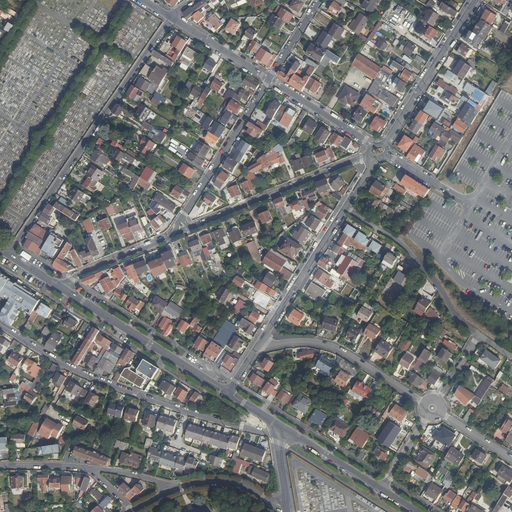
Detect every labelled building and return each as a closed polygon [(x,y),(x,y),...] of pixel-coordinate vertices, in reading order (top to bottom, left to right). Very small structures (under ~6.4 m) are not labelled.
[(299,13),(305,3),(300,0),(294,0),(290,7),(299,13)] [(366,0),(362,7),(372,13),(377,6),(380,0),(366,0)] [(509,3),(504,0),(496,0),(501,3),(501,2),(504,4),(500,11),(502,13),(505,9),(509,3)] [(393,1),(386,11),(388,13),(395,2),(393,1)] [(193,16),(199,12),(203,8),(206,6),(203,2),(193,10),(192,8),(184,15),(188,20),(193,16)] [(337,17),(343,8),(334,2),(329,12),(337,17)] [(451,5),(450,4),(448,6),(455,10),(458,5),(453,2),(451,5)] [(441,8),(456,17),(459,13),(455,10),(448,6),(444,3),(441,8)] [(403,18),(408,12),(400,5),(395,11),(403,18)] [(293,15),(280,7),(279,6),(275,12),(278,14),(277,16),(285,21),(288,23),(293,15)] [(487,10),(481,20),(482,20),(491,26),(497,16),(492,14),(493,12),(494,10),(488,6),(486,9),(487,10)] [(440,16),(430,10),(424,21),(433,26),(440,16)] [(204,17),(199,12),(193,16),(198,22),(204,17)] [(366,43),(368,39),(360,34),(369,19),(361,14),(356,21),(351,29),(359,35),(358,38),(366,43)] [(211,24),(214,26),(217,30),(223,25),(213,15),(206,22),(210,25),(211,24)] [(270,24),(274,26),(280,30),(285,21),(277,16),(275,15),(270,24)] [(245,23),(250,27),(257,17),(249,17),(245,23)] [(226,29),(234,34),(240,24),(232,20),(226,29)] [(482,20),(481,20),(473,33),(474,33),(480,24),(482,20)] [(480,24),(491,31),(493,27),(491,26),(482,20),(480,24)] [(4,33),(1,31),(0,32),(0,37),(5,40),(14,27),(5,21),(4,23),(3,23),(1,25),(3,26),(2,27),(6,29),(4,33)] [(375,34),(382,23),(379,22),(373,32),(375,34)] [(340,37),(344,30),(334,23),(332,26),(333,27),(328,34),(333,37),(338,40),(341,42),(343,39),(340,37)] [(480,24),(474,33),(484,39),(485,40),(491,31),(480,24)] [(431,27),(425,36),(432,40),(437,31),(431,27)] [(487,41),(495,28),(493,27),(491,31),(485,40),(487,41)] [(249,29),(242,40),(245,43),(248,38),(253,41),(253,40),(257,34),(249,29)] [(468,36),(465,40),(478,48),(481,44),(484,39),(474,33),(473,33),(471,31),(468,36)] [(329,43),(333,37),(328,34),(325,32),(323,35),(326,37),(322,42),(320,41),(318,44),(328,50),(333,53),(336,50),(332,47),(331,48),(329,46),(330,44),(329,43)] [(375,34),(373,32),(368,39),(366,43),(368,44),(375,34)] [(178,37),(172,45),(178,49),(170,61),(174,63),(177,59),(185,46),(187,42),(178,37)] [(253,60),(255,62),(257,58),(267,65),(266,69),(270,68),(278,56),(274,54),(273,56),(263,49),(266,44),(269,46),(272,43),(266,39),(262,46),(257,54),(253,60)] [(253,41),(248,48),(257,54),(262,46),(253,40),(253,41)] [(372,47),(376,49),(377,47),(385,51),(388,46),(381,41),(379,44),(375,42),(372,47)] [(408,45),(404,52),(411,56),(416,47),(408,42),(407,44),(408,45)] [(471,53),(472,50),(463,44),(458,52),(465,56),(468,52),(471,53)] [(197,54),(185,46),(177,59),(189,67),(192,62),(194,63),(196,60),(194,59),(197,54)] [(307,54),(321,62),(326,54),(312,46),(307,54)] [(328,50),(326,54),(321,62),(318,66),(316,70),(322,74),(326,67),(324,66),(330,58),(338,63),(341,58),(333,53),(328,50)] [(156,51),(152,56),(159,60),(159,59),(172,67),(174,63),(170,61),(165,57),(156,51)] [(353,65),(376,80),(381,71),(383,68),(359,54),(353,65)] [(490,64),(491,62),(482,56),(480,58),(490,64)] [(209,58),(204,67),(213,72),(218,63),(209,58)] [(472,68),(474,69),(475,70),(477,67),(474,65),(475,63),(470,59),(467,64),(472,68)] [(309,60),(306,63),(309,66),(316,70),(318,66),(309,60)] [(403,71),(405,68),(395,61),(390,67),(394,70),(396,67),(403,71)] [(462,61),(456,69),(457,70),(454,74),(458,77),(464,80),(472,68),(467,64),(462,61)] [(302,65),(297,62),(292,69),(297,72),(298,70),(302,65)] [(140,73),(160,86),(165,78),(155,71),(146,65),(140,73)] [(279,77),(303,92),(316,70),(309,66),(305,73),(307,74),(303,80),(299,77),(299,76),(301,76),(302,74),(302,72),(298,70),(297,72),(293,78),(291,77),(293,75),(286,70),(286,71),(281,68),(278,73),(279,77)] [(158,67),(155,71),(165,78),(169,71),(168,71),(164,69),(163,70),(158,67)] [(419,76),(414,73),(413,74),(406,70),(403,75),(401,74),(399,77),(408,82),(412,77),(417,80),(419,76)] [(454,74),(448,70),(445,76),(451,80),(452,80),(455,82),(458,77),(454,74)] [(376,80),(385,85),(390,76),(381,71),(376,80)] [(306,87),(317,94),(322,84),(319,82),(321,78),(315,74),(306,87)] [(392,76),(388,82),(393,85),(397,79),(392,76)] [(259,85),(246,77),(240,87),(243,90),(244,90),(247,86),(251,88),(252,87),(256,90),(259,85)] [(407,84),(398,78),(394,86),(394,88),(402,92),(407,84)] [(141,79),(136,86),(146,92),(150,84),(141,79)] [(219,92),(223,85),(215,80),(211,87),(219,92)] [(376,80),(369,92),(377,98),(383,89),(385,85),(376,80)] [(437,85),(439,87),(452,95),(454,92),(457,94),(459,91),(451,86),(450,87),(445,83),(445,82),(441,80),(437,85)] [(460,87),(465,90),(469,83),(464,80),(460,87)] [(489,96),(473,86),(469,83),(465,90),(472,94),(471,96),(473,97),(474,96),(475,97),(481,100),(483,98),(486,100),(489,96)] [(143,95),(145,92),(132,84),(126,95),(133,99),(137,92),(143,95)] [(193,102),(191,106),(194,108),(198,101),(204,92),(196,87),(191,94),(197,98),(194,102),(193,102)] [(207,87),(204,92),(198,101),(202,104),(211,90),(207,87)] [(455,103),(456,103),(458,99),(452,95),(439,87),(437,91),(442,94),(443,94),(441,98),(450,104),(452,101),(455,103)] [(346,105),(348,103),(354,106),(360,96),(347,88),(339,100),(346,105)] [(230,103),(233,98),(236,93),(229,89),(224,98),(227,100),(222,108),(226,110),(230,103)] [(383,89),(377,98),(385,103),(390,94),(383,89)] [(239,95),(236,93),(233,98),(236,100),(239,102),(242,97),(247,100),(251,94),(247,92),(244,90),(243,90),(239,95)] [(146,93),(145,92),(143,95),(137,92),(133,99),(140,103),(143,98),(146,93)] [(376,100),(368,94),(363,102),(371,107),(376,100)] [(385,103),(394,108),(399,100),(390,94),(385,103)] [(156,95),(154,98),(156,99),(162,103),(171,108),(173,105),(156,95)] [(479,112),(481,108),(463,97),(462,99),(461,100),(466,104),(468,105),(479,112)] [(439,122),(447,109),(431,99),(428,103),(426,106),(423,111),(424,112),(429,115),(429,116),(430,116),(432,117),(436,120),(439,122)] [(382,104),(376,100),(371,107),(363,102),(361,106),(372,113),(374,110),(377,112),(382,104)] [(456,107),(462,110),(466,104),(461,100),(458,104),(456,107)] [(226,110),(228,111),(229,110),(235,114),(240,106),(234,102),(233,101),(232,104),(230,103),(226,110)] [(274,119),(282,106),(275,102),(270,109),(268,108),(265,113),(274,119)] [(125,108),(118,104),(112,113),(119,117),(125,108)] [(152,111),(142,105),(136,115),(145,121),(152,111)] [(471,125),(479,112),(468,105),(463,111),(463,112),(462,114),(460,113),(458,117),(471,125)] [(281,123),(284,118),(291,122),(297,112),(290,108),(289,110),(284,106),(275,120),(281,123)] [(451,112),(458,117),(460,113),(462,114),(463,112),(456,107),(453,109),(451,112)] [(354,117),(362,122),(368,114),(359,108),(354,117)] [(226,110),(223,115),(225,116),(221,122),(225,124),(232,114),(228,111),(226,110)] [(296,122),(300,124),(307,113),(304,111),(296,122)] [(421,113),(416,120),(423,125),(425,122),(428,118),(422,114),(421,113)] [(467,125),(470,127),(471,125),(458,117),(457,119),(458,120),(454,127),(463,133),(467,125)] [(381,127),(384,128),(387,123),(377,118),(371,127),(378,131),(381,127)] [(442,123),(450,127),(452,123),(445,119),(442,123)] [(418,133),(423,125),(416,120),(411,129),(418,133)] [(439,136),(441,137),(448,127),(444,125),(442,128),(441,126),(442,124),(439,122),(436,120),(430,130),(434,133),(439,136)] [(174,124),(169,121),(162,132),(167,135),(174,124)] [(265,132),(256,126),(248,121),(246,125),(250,128),(248,132),(259,139),(260,137),(263,138),(266,133),(265,132)] [(265,132),(269,126),(260,121),(256,126),(265,132)] [(304,130),(311,135),(318,125),(311,121),(304,130)] [(158,130),(151,125),(148,129),(156,134),(158,130)] [(210,133),(219,138),(224,130),(215,125),(212,130),(204,125),(202,128),(210,133)] [(298,127),(293,135),(297,137),(302,129),(298,127)] [(459,144),(463,137),(448,127),(441,137),(440,139),(447,143),(448,144),(451,139),(459,144)] [(316,139),(327,145),(330,140),(333,135),(322,129),(316,139)] [(162,144),(167,135),(162,132),(156,141),(159,143),(162,144)] [(215,145),(219,138),(210,133),(205,140),(209,142),(210,142),(215,145)] [(333,135),(330,140),(340,147),(344,139),(335,133),(333,135)] [(399,147),(410,153),(415,144),(416,143),(414,141),(406,136),(399,147)] [(270,166),(266,155),(262,153),(238,137),(236,140),(256,152),(254,155),(258,158),(260,162),(251,168),(249,169),(247,171),(249,173),(252,180),(256,178),(254,174),(263,168),(264,169),(270,166)] [(346,151),(352,141),(346,137),(344,139),(340,147),(339,147),(346,151)] [(103,147),(106,142),(100,138),(97,143),(103,147)] [(142,145),(151,151),(155,145),(144,138),(141,144),(142,145)] [(444,148),(447,143),(440,139),(437,144),(441,146),(444,148)] [(127,149),(125,147),(126,144),(121,141),(117,147),(125,152),(127,149)] [(201,141),(194,152),(204,158),(211,147),(201,141)] [(271,150),(266,155),(270,166),(274,165),(274,164),(277,163),(280,162),(281,163),(285,161),(283,156),(280,157),(279,154),(276,155),(275,152),(274,151),(279,147),(281,151),(284,149),(281,142),(271,150)] [(415,144),(410,153),(407,158),(414,162),(416,159),(418,161),(421,155),(423,156),(426,151),(415,144)] [(144,150),(142,152),(148,156),(151,151),(142,145),(140,148),(144,150)] [(436,145),(429,157),(438,162),(445,151),(440,148),(436,145)] [(156,153),(155,154),(159,156),(164,148),(160,146),(156,153)] [(130,161),(133,158),(119,149),(116,154),(120,156),(118,160),(121,162),(124,158),(130,161)] [(331,157),(328,150),(314,156),(314,157),(315,159),(316,163),(320,161),(320,163),(328,160),(328,158),(331,157)] [(107,166),(111,159),(97,151),(91,159),(102,165),(103,163),(107,166)] [(204,158),(194,152),(189,159),(200,166),(205,159),(204,158)] [(302,159),(305,168),(314,164),(313,160),(312,158),(314,157),(314,156),(313,153),(310,154),(311,155),(302,159)] [(230,158),(225,167),(233,172),(238,163),(230,158)] [(295,172),(305,168),(302,159),(292,163),(295,172)] [(184,165),(179,173),(189,179),(195,171),(184,165)] [(87,175),(93,179),(98,182),(104,173),(93,166),(87,175)] [(131,186),(134,188),(137,183),(140,178),(125,168),(123,171),(123,172),(134,179),(131,186)] [(223,172),(215,185),(221,189),(229,176),(223,172)] [(252,180),(249,173),(244,176),(247,183),(243,184),(247,192),(255,188),(252,181),(252,180)] [(406,178),(402,183),(402,184),(425,198),(430,190),(407,175),(406,178)] [(98,182),(93,179),(89,177),(83,185),(94,192),(96,189),(94,188),(98,182)] [(332,186),(338,191),(345,183),(340,178),(332,186)] [(332,189),(327,179),(315,184),(318,189),(320,194),(332,189)] [(374,186),(387,195),(392,187),(387,184),(384,182),(378,179),(374,186)] [(151,184),(145,181),(144,180),(141,185),(148,189),(151,184)] [(387,184),(392,187),(403,194),(404,195),(406,191),(396,185),(395,186),(388,182),(387,184)] [(190,194),(177,186),(172,194),(179,199),(182,194),(188,198),(190,194)] [(238,186),(229,190),(233,198),(241,194),(238,186)] [(342,198),(349,187),(347,186),(345,188),(343,188),(340,193),(338,193),(337,195),(342,198)] [(384,200),(387,195),(374,186),(370,192),(384,200)] [(75,188),(69,196),(79,203),(85,194),(75,188)] [(315,190),(304,194),(306,198),(309,197),(310,198),(311,201),(316,199),(319,204),(321,203),(315,190)] [(135,200),(140,197),(135,191),(131,195),(135,200)] [(164,200),(165,197),(160,194),(157,198),(154,202),(167,209),(173,213),(176,207),(175,207),(172,205),(168,202),(164,200)] [(66,206),(69,202),(61,197),(59,201),(66,206)] [(207,197),(204,202),(213,207),(216,203),(207,197)] [(285,205),(282,198),(273,202),(275,207),(276,211),(279,210),(278,208),(285,205)] [(379,201),(375,198),(371,203),(369,202),(367,207),(374,211),(377,207),(376,206),(379,201)] [(297,211),(306,207),(303,201),(303,200),(291,205),(293,210),(295,209),(297,211)] [(306,200),(303,201),(306,207),(307,211),(309,210),(312,208),(310,205),(309,206),(308,203),(306,200)] [(416,210),(400,200),(399,202),(415,212),(416,210)] [(56,209),(63,213),(66,208),(57,203),(54,207),(56,209)] [(394,210),(383,203),(380,206),(387,210),(386,212),(388,213),(390,215),(394,210)] [(49,204),(39,219),(44,222),(45,222),(49,225),(53,218),(55,219),(58,215),(54,212),(56,209),(54,207),(49,204)] [(115,213),(111,204),(109,205),(106,207),(109,216),(115,213)] [(313,216),(321,221),(329,208),(323,204),(317,214),(309,210),(307,211),(308,213),(313,216)] [(401,210),(400,209),(402,205),(399,204),(392,215),(397,218),(401,210)] [(409,214),(411,215),(406,223),(408,224),(414,213),(404,206),(403,209),(409,213),(409,214)] [(63,213),(64,214),(76,221),(79,216),(69,210),(66,208),(63,213)] [(169,218),(173,213),(167,209),(163,215),(169,218)] [(264,224),(272,220),(269,211),(260,215),(264,224)] [(158,230),(161,227),(161,226),(166,222),(160,216),(152,223),(158,230)] [(321,221),(313,216),(307,226),(316,231),(322,222),(321,221)] [(95,231),(90,219),(84,222),(89,233),(95,231)] [(108,219),(99,223),(102,231),(112,227),(108,219)] [(138,219),(128,223),(133,233),(142,229),(138,219)] [(255,222),(243,227),(247,237),(259,232),(255,222)] [(30,232),(44,241),(48,233),(35,224),(30,232)] [(344,232),(371,250),(378,254),(382,246),(374,241),(373,242),(367,238),(368,237),(361,232),(360,234),(356,232),(357,230),(349,225),(344,232)] [(233,232),(230,234),(234,243),(242,240),(237,228),(236,228),(232,230),(233,232)] [(128,242),(134,239),(131,233),(129,234),(126,229),(123,230),(128,242)] [(223,229),(210,234),(213,241),(217,240),(221,250),(231,245),(227,236),(226,236),(223,229)] [(36,254),(44,241),(30,232),(27,237),(29,239),(25,245),(24,246),(36,254)] [(369,253),(371,250),(344,232),(337,244),(342,247),(344,249),(347,243),(349,244),(350,243),(360,249),(361,248),(369,253)] [(205,245),(213,241),(210,234),(202,237),(205,245)] [(52,235),(42,251),(53,257),(58,249),(55,247),(56,246),(55,245),(55,244),(60,246),(63,241),(52,235)] [(185,238),(189,249),(192,247),(194,252),(196,257),(201,255),(204,262),(208,261),(205,254),(203,249),(199,239),(191,243),(188,236),(185,238)] [(93,238),(87,240),(92,253),(94,257),(100,254),(93,238)] [(70,239),(54,265),(65,272),(69,272),(76,269),(63,261),(73,245),(70,239)] [(295,259),(302,248),(289,239),(281,251),(295,259)] [(253,258),(259,253),(254,242),(247,245),(253,258)] [(342,247),(337,244),(333,251),(337,254),(342,247)] [(288,259),(272,248),(263,263),(280,273),(283,268),(288,259)] [(53,259),(59,250),(58,249),(53,257),(42,251),(41,252),(53,259)] [(83,266),(75,250),(72,252),(79,268),(83,266)] [(23,251),(20,256),(30,260),(32,255),(23,251)] [(163,258),(168,269),(176,265),(171,251),(161,255),(163,258)] [(94,257),(92,253),(87,255),(85,252),(81,254),(82,257),(83,257),(84,260),(88,259),(90,263),(96,261),(94,257)] [(349,256),(359,263),(361,260),(351,253),(349,256)] [(385,260),(394,265),(398,259),(389,254),(385,260)] [(183,267),(192,263),(188,255),(179,258),(183,267)] [(342,264),(354,272),(359,263),(349,256),(349,257),(347,256),(346,257),(342,255),(338,262),(342,264)] [(318,264),(327,270),(330,265),(328,264),(330,261),(329,261),(330,259),(327,258),(326,259),(323,257),(318,264)] [(157,261),(149,264),(152,271),(155,276),(160,274),(159,273),(164,272),(164,273),(168,271),(168,269),(163,258),(159,260),(160,261),(157,262),(157,261)] [(357,274),(365,262),(361,260),(359,263),(354,272),(357,274)] [(394,265),(385,260),(383,263),(392,268),(394,265)] [(145,261),(134,265),(138,275),(149,270),(147,265),(145,261)] [(349,278),(354,272),(342,264),(340,268),(337,272),(349,279),(349,278)] [(134,278),(138,277),(138,275),(134,265),(126,268),(131,280),(134,278)] [(404,268),(400,265),(392,278),(402,284),(407,275),(408,274),(412,272),(408,267),(405,269),(404,268)] [(119,281),(120,282),(125,277),(119,267),(114,271),(115,272),(118,277),(120,280),(119,281)] [(289,281),(293,274),(283,268),(280,273),(279,275),(289,281)] [(245,271),(241,269),(235,274),(238,276),(241,278),(245,271)] [(339,278),(334,275),(330,281),(328,280),(330,277),(320,271),(316,277),(320,280),(325,284),(326,283),(328,285),(327,286),(331,288),(334,283),(336,284),(339,278)] [(82,283),(86,285),(99,280),(107,294),(104,296),(109,300),(116,288),(110,277),(106,279),(102,272),(82,280),(82,283)] [(263,282),(271,287),(276,278),(269,273),(263,282)] [(241,278),(238,276),(235,281),(242,286),(246,281),(241,278)] [(120,285),(114,294),(124,300),(127,296),(119,291),(127,280),(126,279),(120,285)] [(273,295),(276,290),(271,287),(263,282),(260,280),(257,285),(262,289),(273,295)] [(320,301),(327,291),(313,282),(307,292),(320,301)] [(20,287),(13,299),(22,304),(29,292),(20,287)] [(224,288),(218,298),(226,303),(231,293),(224,288)] [(311,298),(303,293),(300,299),(308,303),(311,298)] [(260,298),(259,300),(257,303),(265,308),(270,300),(266,298),(263,297),(262,295),(260,298)] [(129,306),(128,308),(132,310),(132,309),(135,310),(136,309),(139,311),(145,303),(141,300),(140,302),(131,297),(126,305),(129,306)] [(158,297),(157,297),(155,301),(152,305),(157,309),(156,311),(162,315),(167,307),(169,304),(158,297)] [(425,313),(431,303),(428,301),(427,302),(422,299),(417,308),(425,313)] [(168,308),(167,307),(162,315),(165,316),(159,326),(165,329),(162,334),(167,337),(174,326),(170,324),(171,321),(168,319),(170,315),(178,320),(184,311),(171,303),(168,308)] [(47,317),(52,309),(43,304),(38,312),(47,317)] [(362,307),(356,316),(366,322),(372,313),(362,307)] [(431,309),(426,315),(433,322),(438,316),(431,309)] [(298,326),(304,316),(294,310),(289,319),(298,326)] [(29,320),(31,321),(33,322),(37,315),(36,315),(37,312),(34,311),(29,320)] [(248,313),(246,316),(256,323),(260,315),(255,311),(252,316),(248,313)] [(60,322),(63,317),(56,312),(53,317),(60,322)] [(437,323),(440,326),(446,318),(443,315),(437,323)] [(197,324),(201,319),(197,316),(191,326),(194,328),(194,329),(199,332),(202,327),(197,324)] [(64,326),(64,325),(72,330),(77,322),(69,317),(68,319),(65,318),(61,324),(64,326)] [(244,318),(240,325),(246,329),(245,331),(250,334),(252,330),(254,327),(255,326),(244,318)] [(335,331),(338,321),(326,318),(323,328),(335,331)] [(185,333),(190,325),(183,320),(181,324),(179,326),(178,328),(185,333)] [(399,326),(405,330),(408,326),(408,324),(403,321),(399,326)] [(219,333),(214,340),(205,355),(216,362),(224,350),(227,345),(234,334),(236,331),(224,324),(219,333)] [(365,333),(364,334),(375,340),(381,330),(370,324),(368,327),(365,333)] [(87,337),(93,327),(89,325),(83,335),(87,337)] [(51,338),(54,332),(46,327),(42,332),(51,338)] [(100,331),(94,328),(87,339),(93,342),(100,331)] [(437,335),(443,338),(447,331),(442,328),(437,335)] [(352,337),(350,340),(354,343),(359,334),(352,329),(348,335),(352,337)] [(211,338),(214,340),(219,333),(215,331),(211,338)] [(45,347),(52,351),(61,336),(54,332),(51,338),(45,347)] [(237,351),(244,340),(238,336),(234,334),(227,345),(237,351)] [(107,350),(112,342),(101,335),(97,342),(107,350)] [(1,337),(0,339),(0,350),(1,351),(5,345),(8,347),(10,343),(1,337)] [(195,344),(194,345),(204,351),(209,343),(200,337),(195,344)] [(407,338),(406,337),(403,342),(405,343),(400,351),(405,354),(412,342),(406,339),(407,338)] [(78,366),(82,360),(82,359),(92,343),(93,342),(87,339),(72,363),(78,366)] [(382,340),(375,351),(387,358),(394,347),(382,340)] [(457,348),(455,346),(448,342),(445,340),(443,343),(455,350),(457,348)] [(192,342),(187,349),(190,352),(194,345),(195,344),(192,342)] [(92,343),(82,359),(93,366),(96,361),(97,359),(90,354),(95,345),(92,343)] [(93,372),(102,375),(105,370),(110,373),(120,359),(118,358),(119,356),(121,358),(126,351),(115,344),(111,351),(115,354),(115,355),(107,350),(104,356),(101,360),(99,363),(93,372)] [(438,357),(447,363),(452,354),(444,348),(438,357)] [(127,349),(126,351),(121,358),(123,359),(120,363),(125,366),(134,353),(127,349)] [(425,364),(432,353),(426,349),(419,360),(425,364)] [(229,353),(224,350),(216,362),(222,365),(229,353)] [(486,351),(481,359),(496,369),(501,361),(486,351)] [(20,356),(13,352),(8,360),(18,367),(24,357),(21,355),(20,356)] [(222,365),(232,372),(240,360),(233,355),(229,353),(222,365)] [(406,354),(400,363),(409,369),(410,367),(414,361),(415,359),(406,354)] [(339,365),(343,358),(341,357),(338,356),(334,363),(338,366),(339,365)] [(328,376),(331,378),(335,371),(332,369),(334,366),(322,358),(317,367),(329,374),(328,376)] [(26,364),(29,366),(28,368),(29,369),(33,372),(31,374),(37,378),(42,369),(36,366),(37,364),(34,362),(33,362),(29,359),(26,364)] [(274,364),(266,359),(262,366),(269,371),(274,364)] [(159,369),(145,360),(138,370),(152,380),(159,369)] [(49,370),(54,373),(59,366),(53,363),(49,370)] [(432,368),(434,369),(441,373),(443,370),(434,365),(432,368)] [(483,373),(472,366),(470,369),(481,376),(483,373)] [(132,368),(131,368),(126,369),(122,376),(141,388),(146,380),(130,370),(132,368)] [(441,373),(434,369),(432,372),(433,373),(428,382),(432,384),(434,386),(442,374),(441,373)] [(119,371),(114,379),(118,381),(122,374),(119,371)] [(269,378),(258,371),(256,375),(254,374),(250,381),(262,388),(269,378)] [(495,380),(491,386),(497,390),(498,388),(495,386),(503,373),(501,371),(495,380)] [(336,386),(339,388),(341,385),(344,387),(350,377),(341,372),(335,381),(338,383),(336,386)] [(62,385),(66,378),(57,373),(53,380),(56,382),(62,385)] [(419,386),(424,379),(414,373),(410,381),(419,386)] [(495,380),(489,377),(476,396),(482,400),(491,386),(495,380)] [(35,405),(40,398),(32,393),(33,391),(32,390),(38,379),(36,378),(35,380),(30,387),(26,394),(24,397),(24,398),(35,405)] [(271,402),(284,382),(282,381),(280,383),(272,378),(265,389),(271,394),(267,400),(271,402)] [(169,393),(166,398),(169,399),(176,388),(164,380),(160,387),(169,393)] [(373,391),(358,381),(352,391),(367,400),(373,391)] [(83,400),(88,392),(71,382),(67,390),(77,396),(74,402),(80,405),(83,400)] [(21,394),(24,397),(26,394),(30,387),(24,383),(21,387),(24,389),(21,394)] [(499,390),(510,398),(511,395),(509,393),(510,390),(503,385),(499,390)] [(55,398),(60,389),(56,386),(53,391),(55,391),(52,397),(55,398)] [(476,396),(471,392),(467,396),(465,394),(468,390),(461,386),(459,390),(459,389),(455,393),(457,395),(460,398),(459,398),(462,401),(463,401),(466,404),(468,402),(471,399),(479,406),(481,402),(482,400),(476,396)] [(491,386),(482,400),(485,402),(494,407),(502,393),(497,390),(491,386)] [(183,400),(188,392),(180,387),(175,395),(183,400)] [(24,397),(21,394),(17,388),(4,390),(4,394),(7,394),(8,402),(6,402),(7,407),(17,405),(17,402),(21,402),(21,405),(24,404),(24,398),(24,397)] [(287,400),(290,402),(294,396),(283,389),(278,397),(280,399),(279,401),(283,403),(284,401),(286,402),(287,400)] [(200,394),(196,391),(188,403),(192,406),(200,394)] [(88,392),(83,400),(93,406),(99,398),(88,392)] [(293,406),(306,414),(314,401),(301,393),(293,406)] [(502,393),(494,407),(493,409),(494,410),(504,394),(502,393)] [(121,420),(126,404),(121,402),(120,406),(111,404),(108,413),(116,416),(116,418),(121,420)] [(46,414),(50,407),(45,404),(41,411),(42,411),(46,414)] [(375,422),(381,413),(369,405),(363,414),(375,422)] [(391,414),(401,421),(407,412),(396,405),(391,414)] [(391,409),(389,407),(383,417),(386,419),(389,415),(388,415),(391,409)] [(125,418),(136,422),(139,411),(128,408),(125,418)] [(317,410),(311,419),(317,423),(317,422),(322,425),(327,416),(317,410)] [(469,412),(465,418),(463,420),(468,423),(473,415),(470,413),(469,412)] [(140,420),(138,427),(146,429),(148,426),(153,428),(156,417),(146,414),(144,421),(140,420)] [(167,417),(160,415),(157,427),(175,432),(179,421),(176,420),(176,419),(167,416),(167,417)] [(33,437),(42,421),(40,418),(39,416),(29,435),(33,437)] [(89,423),(77,416),(72,424),(84,431),(89,423)] [(386,419),(383,417),(375,429),(378,431),(381,428),(389,433),(392,429),(384,423),(386,419)] [(54,436),(57,438),(64,427),(59,424),(58,425),(58,426),(57,425),(56,427),(53,425),(52,426),(50,424),(52,421),(48,419),(40,434),(45,436),(47,437),(50,439),(52,434),(54,435),(54,436)] [(344,437),(350,428),(336,419),(330,429),(344,437)] [(510,434),(511,430),(511,422),(507,420),(502,429),(510,434)] [(194,426),(190,425),(187,436),(226,449),(226,447),(230,437),(226,436),(226,435),(217,432),(217,433),(210,431),(211,430),(206,429),(206,430),(203,429),(203,428),(194,425),(194,426)] [(364,447),(371,436),(358,428),(350,441),(355,445),(356,442),(364,447)] [(441,433),(437,431),(433,437),(449,447),(456,436),(444,428),(441,433)] [(230,437),(226,447),(234,449),(238,438),(230,435),(230,437)] [(124,451),(127,443),(121,441),(121,442),(117,441),(115,446),(119,447),(118,449),(124,451)] [(265,451),(246,444),(242,455),(262,462),(265,451)] [(61,445),(40,448),(41,455),(45,454),(45,456),(62,453),(61,445)] [(374,453),(376,454),(379,450),(384,454),(386,451),(378,446),(374,453)] [(98,453),(95,452),(94,453),(77,447),(74,454),(108,466),(110,459),(97,454),(98,453)] [(160,449),(150,447),(149,453),(148,455),(154,457),(153,459),(162,462),(161,462),(176,467),(176,466),(185,469),(185,468),(188,461),(184,459),(184,457),(174,454),(173,455),(159,450),(160,449)] [(428,468),(436,455),(423,447),(421,451),(423,453),(417,461),(428,468)] [(358,457),(363,460),(368,451),(363,448),(358,457)] [(452,448),(446,457),(454,463),(460,453),(452,448)] [(384,454),(379,450),(376,454),(385,460),(388,456),(384,454)] [(482,463),(487,456),(477,450),(472,457),(482,463)] [(121,459),(140,462),(142,457),(136,454),(135,456),(131,454),(130,455),(123,453),(121,459)] [(460,453),(454,463),(459,465),(465,456),(460,453)] [(222,458),(209,454),(208,458),(209,458),(208,462),(219,465),(222,458)] [(195,459),(189,457),(188,461),(185,468),(192,469),(192,468),(195,460),(195,459)] [(430,473),(411,461),(409,465),(415,469),(413,471),(417,473),(423,476),(427,479),(430,473)] [(248,474),(266,482),(269,474),(251,466),(248,474)] [(500,476),(498,479),(505,484),(507,480),(511,483),(511,481),(511,472),(504,467),(499,475),(500,476)] [(445,479),(451,483),(456,475),(450,471),(445,479)] [(429,483),(434,476),(430,473),(427,479),(425,481),(429,483)] [(42,491),(47,491),(47,483),(47,481),(49,481),(49,476),(39,476),(38,480),(39,480),(42,481),(42,485),(42,491)] [(12,488),(23,488),(23,477),(12,477),(12,488)] [(66,491),(70,491),(70,485),(73,485),(73,477),(63,477),(63,485),(66,485),(66,491)] [(92,480),(86,478),(85,482),(79,497),(82,498),(84,492),(87,493),(92,480)] [(494,481),(488,478),(478,493),(484,496),(494,481)] [(51,480),(51,488),(56,488),(61,488),(61,479),(51,480)] [(116,487),(126,497),(132,491),(128,486),(129,485),(127,482),(122,487),(118,484),(116,487)] [(436,500),(442,490),(433,484),(427,493),(436,500)] [(126,497),(130,500),(136,494),(137,496),(139,494),(140,494),(144,489),(139,485),(138,485),(132,491),(126,497)] [(93,494),(100,501),(104,498),(98,492),(97,493),(94,490),(90,493),(92,495),(93,494)] [(444,498),(452,503),(457,496),(458,495),(450,490),(449,493),(448,492),(444,498)] [(466,511),(465,511),(485,511),(475,505),(481,496),(477,494),(474,499),(470,505),(466,511)] [(502,508),(509,498),(504,495),(492,511),(498,511),(501,507),(502,508)] [(112,511),(107,507),(115,500),(110,496),(100,505),(107,511),(112,511)] [(452,503),(459,507),(463,501),(464,500),(457,496),(452,503)] [(463,501),(459,507),(466,511),(470,505),(463,501)]
